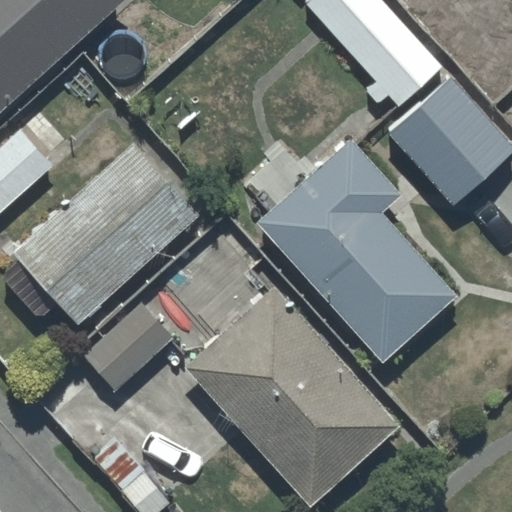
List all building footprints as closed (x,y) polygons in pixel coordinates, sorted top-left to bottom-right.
[(120,0),(0,0),(0,117),(123,4),(120,0)] [(383,0),(308,0),(303,5),(373,85),(364,94),(377,110),(387,101),(396,112),(444,69),(383,0)] [(511,151),(448,80),(384,137),(452,212),(511,157),(511,151)] [(16,132),(0,147),(0,217),(52,168),(50,166),(71,146),(41,114),(19,135),(16,132)] [(348,143),(252,229),(380,370),(456,302),(382,221),(403,203),(348,143)] [(75,331),(199,217),(202,214),(156,163),(161,159),(149,147),(143,152),(136,145),(55,219),(49,213),(28,232),(33,237),(9,259),(15,265),(0,277),(0,282),(39,325),(56,310),(75,331)] [(274,290),(182,373),(307,511),(310,511),(401,430),(274,290)] [(142,305),(81,361),(113,395),(174,339),(142,305)]
